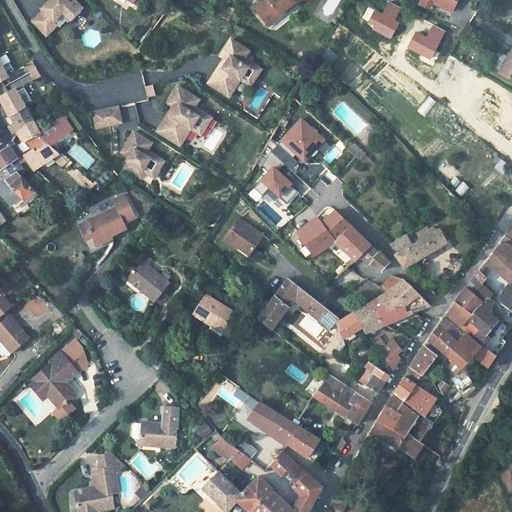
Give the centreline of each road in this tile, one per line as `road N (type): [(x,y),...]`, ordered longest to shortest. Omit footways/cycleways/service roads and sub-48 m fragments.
road 1 (residential): [(315,511),(417,340),(511,216)]
road 2 (tertiary): [(511,354),(425,511)]
road 3 (unknown): [(5,0),(69,86),(134,81)]
